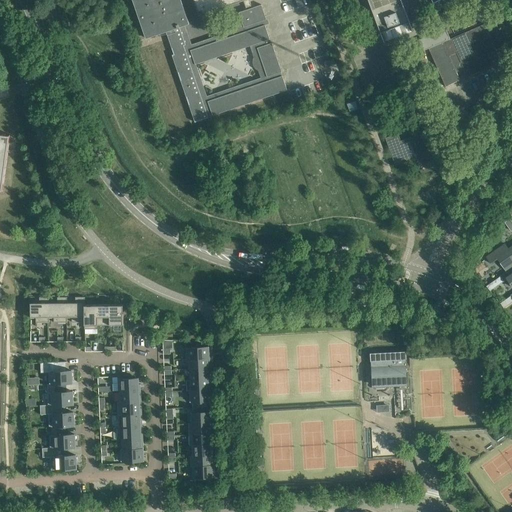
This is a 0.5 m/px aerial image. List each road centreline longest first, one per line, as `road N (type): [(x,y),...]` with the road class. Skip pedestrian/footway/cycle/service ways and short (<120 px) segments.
road 1 (secondary): [(191,246),(143,215),(100,165),(26,0)]
road 2 (secondary): [(419,269),(191,246)]
road 3 (secondary): [(191,246),(264,271),(367,275),(414,286)]
road 4 (residential): [(425,507),(231,511)]
road 5 (residential): [(154,472),(148,355),(83,357)]
road 6 (unknown): [(376,85),(388,121),(467,100)]
